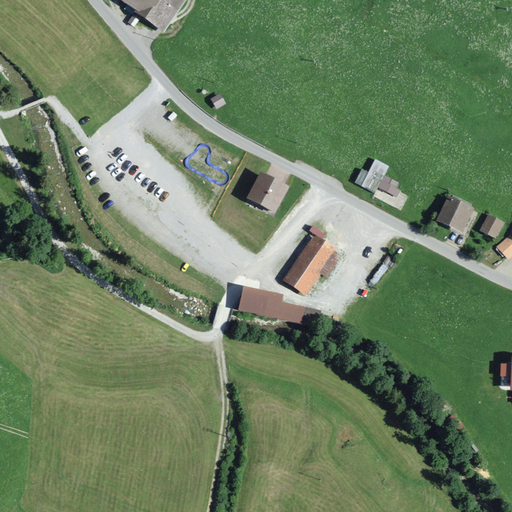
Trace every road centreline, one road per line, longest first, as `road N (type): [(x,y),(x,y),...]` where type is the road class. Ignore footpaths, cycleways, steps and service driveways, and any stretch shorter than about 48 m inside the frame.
road 1 (tertiary): [(511,284),(211,124),(94,0)]
road 2 (track): [(214,341),(233,423),(224,511)]
